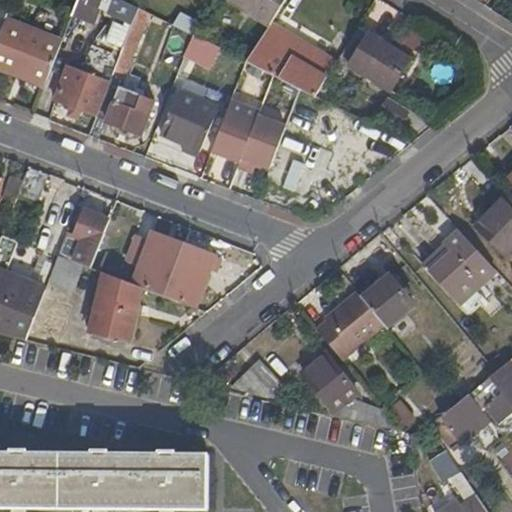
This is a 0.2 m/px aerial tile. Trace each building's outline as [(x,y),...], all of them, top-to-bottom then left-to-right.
[(102,55),(112,58),(133,3),(126,0),(70,0),(67,11),(83,17),(89,0),(97,0),(109,5),(105,17),(102,15),(96,33),(109,38),(102,55)] [(267,18),(277,0),(231,0),(264,22),(267,18)] [(143,8),(133,3),(112,58),(105,75),(91,111),(115,120),(113,126),(123,130),(125,124),(137,129),(151,94),(116,81),(130,44),(143,8)] [(0,16),(0,70),(8,74),(11,67),(39,80),(57,35),(1,14),(0,16)] [(425,53),(435,29),(406,16),(395,41),(425,53)] [(310,92),(331,57),(267,18),(264,22),(243,58),(297,85),(310,92)] [(389,84),(408,55),(355,19),(331,57),(343,65),(347,59),(389,84)] [(188,31),(183,44),(206,51),(210,42),(188,31)] [(50,95),(91,111),(105,75),(82,65),(79,72),(62,65),(50,95)] [(11,67),(8,74),(37,86),(39,80),(11,67)] [(312,112),(321,97),(310,92),(297,85),(283,121),(293,127),(305,108),(312,112)] [(383,93),(374,107),(395,122),(404,110),(383,93)] [(210,142),(221,113),(171,94),(158,131),(195,145),(197,141),(209,145),(210,142)] [(254,112),(256,108),(228,97),(221,113),(210,142),(223,147),(222,152),(237,157),(254,112)] [(366,119),(323,98),(308,124),(320,131),(316,139),(338,152),(342,145),(354,152),(370,121),(366,119)] [(267,163),(279,132),(283,123),(254,112),(237,157),(235,162),(250,168),(254,158),(267,163)] [(287,188),(294,172),(276,166),(270,182),(287,188)] [(2,201),(14,206),(23,181),(11,177),(2,201)] [(42,189),(23,181),(14,206),(8,221),(26,228),(42,189)] [(511,247),(511,195),(506,190),(470,225),(502,257),(511,247)] [(82,244),(75,262),(92,268),(111,220),(85,210),(73,240),(82,244)] [(121,233),(113,253),(156,269),(163,249),(121,233)] [(462,308),(497,275),(457,233),(444,245),(451,252),(429,273),(462,308)] [(2,244),(0,250),(0,334),(26,341),(44,296),(37,294),(6,282),(18,250),(2,244)] [(451,252),(444,245),(422,265),(429,273),(451,252)] [(53,254),(37,294),(44,296),(46,290),(59,257),(53,254)] [(129,344),(142,288),(92,268),(75,262),(59,256),(59,257),(46,290),(74,301),(81,282),(100,289),(90,336),(129,344)] [(385,272),(357,294),(382,324),(409,301),(385,272)] [(310,326),(339,360),(382,324),(357,294),(352,288),(318,317),(319,319),(310,326)] [(341,397),(349,390),(318,353),(304,365),(311,374),(301,382),(324,410),(341,397)] [(511,360),(490,378),(502,393),(486,407),(499,424),(511,413),(511,360)] [(242,379),(263,403),(282,386),(260,363),(242,379)] [(451,450),(489,419),(469,395),(431,426),(451,450)] [(320,413),(354,422),(358,400),(341,397),(324,410),(320,413)] [(379,409),(397,431),(410,418),(393,397),(379,409)] [(379,409),(376,406),(358,400),(354,422),(398,433),(397,431),(379,409)] [(467,503),(460,508),(462,511),(487,511),(445,448),(435,454),(463,497),(467,503)] [(0,510),(209,511),(209,455),(176,455),(176,451),(161,451),(161,455),(108,455),(108,451),(93,451),(93,454),(27,454),(27,450),(12,450),(12,454),(0,453),(0,510)] [(467,503),(463,497),(456,503),(460,508),(467,503)] [(462,511),(460,508),(456,503),(454,500),(438,511),(462,511)]
